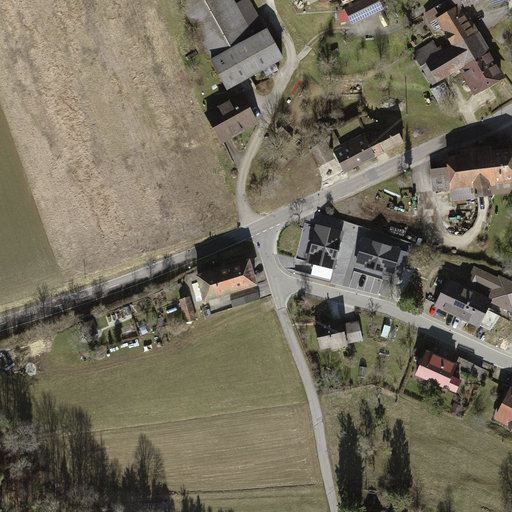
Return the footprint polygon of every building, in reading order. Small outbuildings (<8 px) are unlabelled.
[(240,0),(188,0),(235,92),(287,62),(259,0),(245,0),(242,2),(240,0)] [(381,0),(364,0),(346,8),(354,26),(387,10),(381,0)] [(449,0),(453,9),(466,5),(467,8),(487,0),(489,0),(493,9),(507,3),(505,0),(449,0)] [(479,92),(506,77),(464,6),(443,18),(441,19),(457,46),(448,52),(446,48),(441,51),(437,45),(419,56),(425,66),(432,62),(443,80),(465,68),(479,92)] [(437,9),(427,15),(433,24),(443,18),(437,9)] [(441,89),(378,84),(376,99),(440,104),(441,89)] [(244,92),(207,111),(224,144),(261,125),(244,92)] [(366,132),(332,149),(345,176),(409,145),(399,125),(369,139),(366,132)] [(337,133),(329,137),(333,145),(341,141),(337,133)] [(511,147),(449,155),(453,192),(511,184),(511,147)] [(317,221),(305,261),(335,270),(347,230),(317,221)] [(365,235),(356,264),(394,276),(403,246),(365,235)] [(255,259),(200,276),(207,302),(263,285),(255,259)] [(451,278),(437,306),(482,327),(494,302),(511,310),(511,282),(475,265),(466,284),(451,278)] [(191,297),(180,300),(187,324),(197,321),(191,297)] [(316,325),(322,353),(350,348),(349,343),(363,341),(360,322),(348,324),(347,319),(316,325)] [(463,363),(429,348),(417,376),(461,395),(467,380),(458,376),(463,363)] [(511,391),(497,420),(511,428),(511,391)]
